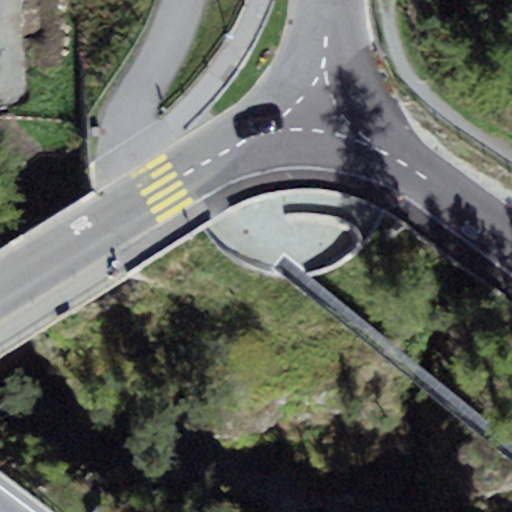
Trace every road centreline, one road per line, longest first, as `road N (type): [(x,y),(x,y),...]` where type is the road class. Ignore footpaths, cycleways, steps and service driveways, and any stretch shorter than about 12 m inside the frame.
road 1 (tertiary): [(318,134),(226,154),(0,291)]
road 2 (tertiary): [(318,134),(397,158),(511,241)]
road 3 (tertiary): [(318,134),(327,0)]
